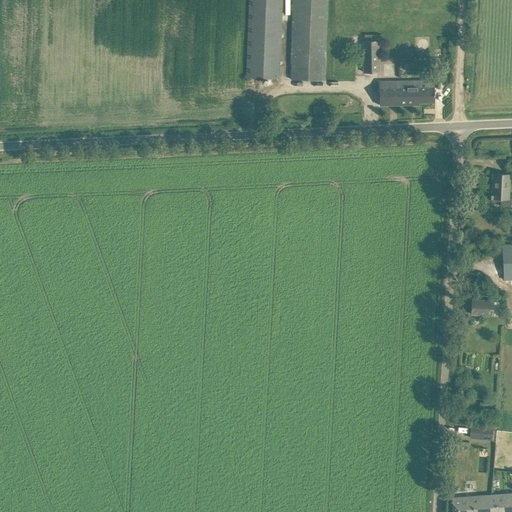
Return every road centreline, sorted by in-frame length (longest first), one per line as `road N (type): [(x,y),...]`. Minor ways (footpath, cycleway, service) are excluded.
road 1 (unclassified): [(0,147),(451,128)]
road 2 (unclassified): [(435,511),(451,128)]
road 3 (track): [(451,128),(461,0)]
